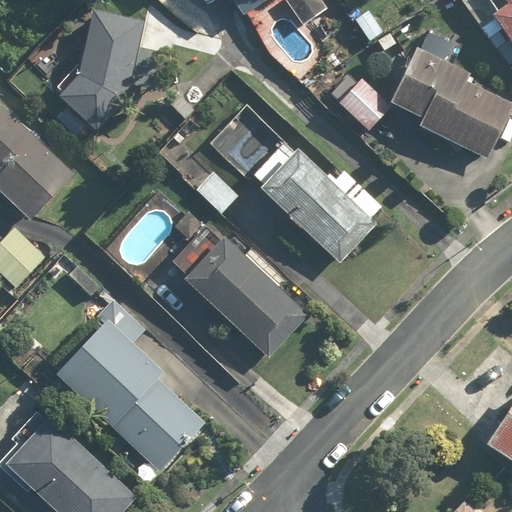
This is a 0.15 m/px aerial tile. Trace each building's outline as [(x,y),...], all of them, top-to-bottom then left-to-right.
[(259,0),(240,0),(247,9),(259,0)] [(321,0),(290,0),(306,24),(328,10),(321,0)] [(364,0),(363,0),(351,8),(369,36),(382,28),(364,0)] [(511,2),(496,15),(511,35),(511,41),(502,49),(511,62),(511,2)] [(147,19),(95,7),(79,78),(62,95),(101,131),(128,101),(132,85),(140,48),(147,19)] [(452,39),(430,30),(396,97),(428,114),(423,124),(488,158),(511,112),(511,104),(468,81),(474,71),(444,55),(452,39)] [(351,63),(326,87),(368,129),(392,104),(351,63)] [(75,171),(3,102),(0,105),(0,184),(32,215),(75,171)] [(300,147),(265,183),(342,258),(377,223),(300,147)] [(214,168),(198,185),(224,209),(240,191),(214,168)] [(47,256),(15,225),(0,240),(0,268),(18,286),(47,256)] [(226,234),(186,277),(270,353),(309,310),(226,234)] [(104,324),(59,370),(163,472),(209,424),(161,377),(166,371),(137,342),(148,330),(116,299),(98,318),(104,324)] [(511,409),(488,441),(511,458),(511,409)] [(125,511),(140,496),(53,413),(8,460),(62,511),(125,511)] [(479,511),(469,501),(458,511),(479,511)]
